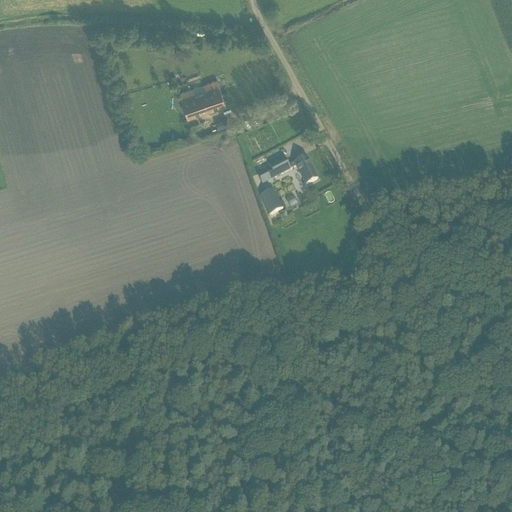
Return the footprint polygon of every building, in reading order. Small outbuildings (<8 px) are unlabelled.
[(160,47),(160,38),(147,38),(147,47),(160,47)] [(216,81),(207,84),(205,85),(178,94),(187,119),(225,106),(216,81)] [(229,127),(226,119),(215,123),(218,131),(229,127)] [(284,158),(267,167),(274,179),(290,170),(290,169),(296,166),(306,185),(317,179),(305,157),(294,162),(294,163),(289,166),(284,158)] [(282,209),(272,190),(259,196),(269,216),(282,209)]
